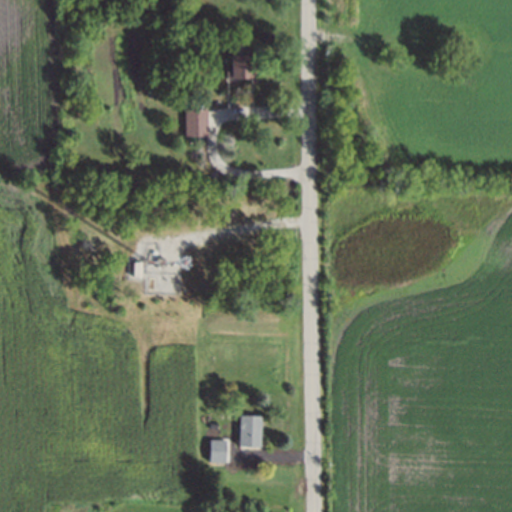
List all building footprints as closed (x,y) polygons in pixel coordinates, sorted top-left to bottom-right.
[(221,77),(220,70),(225,69),(224,51),(250,49),(252,69),(247,70),(247,75),(221,77)] [(153,91),(153,71),(161,71),(161,91),(153,91)] [(202,134),(179,134),(179,108),(202,108),(202,134)] [(151,265),(150,257),(160,256),(160,265),(151,265)] [(130,259),(138,259),(137,273),(130,273),(130,259)] [(254,444),(233,443),(234,414),(256,415),(254,444)] [(220,456),(204,456),(205,441),(220,442),(220,456)]
